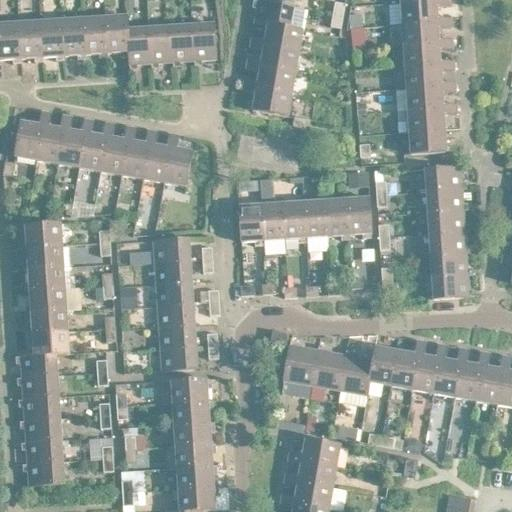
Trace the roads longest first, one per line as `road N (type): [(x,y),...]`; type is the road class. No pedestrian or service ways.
road 1 (residential): [(245,369),(246,334),(257,315),(284,312),(304,325),(511,318)]
road 2 (residential): [(245,369),(249,511)]
